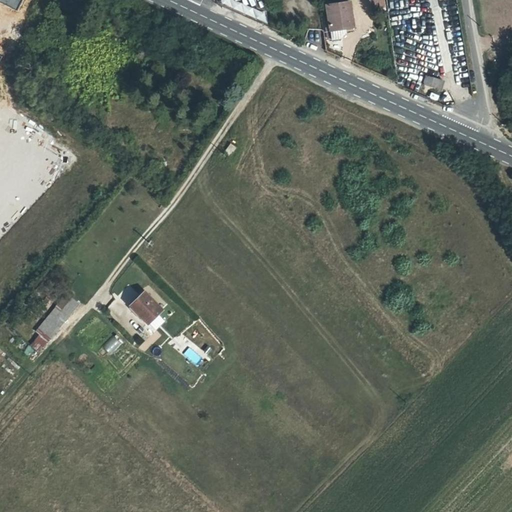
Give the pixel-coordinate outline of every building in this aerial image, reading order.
[(21,0),(0,0),(0,2),(17,10),(21,0)] [(354,0),(344,0),(330,2),(334,27),(358,24),(354,0)] [(431,76),(428,84),(448,89),(451,81),(431,76)] [(226,155),(233,160),(240,150),(233,145),(226,155)] [(153,330),(170,313),(148,291),(131,308),(153,330)] [(39,334),(30,344),(38,351),(79,303),(66,292),(34,330),(39,334)] [(28,356),(34,349),(17,333),(10,340),(28,356)] [(113,335),(102,346),(109,354),(121,343),(113,335)] [(183,354),(196,365),(202,358),(189,347),(183,354)]
